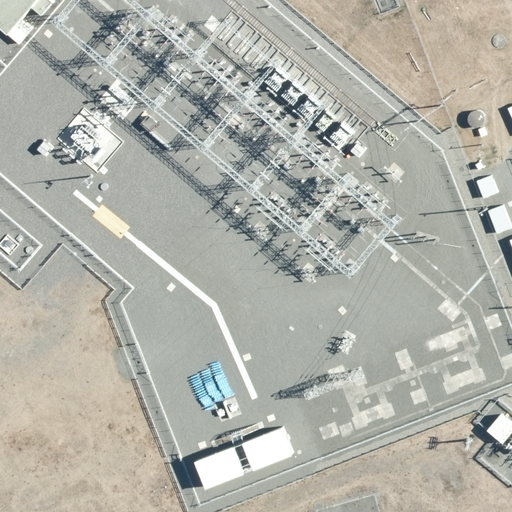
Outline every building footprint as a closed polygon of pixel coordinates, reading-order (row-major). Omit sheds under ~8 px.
[(0,0),(0,29),(27,0),(0,0)] [(499,191),(488,172),(472,181),(482,200),(499,191)] [(509,227),(501,203),(485,209),(493,233),(509,227)] [(511,423),(497,411),(482,429),(511,453),(511,423)] [(281,422),(193,456),(205,486),(293,452),(281,422)]
